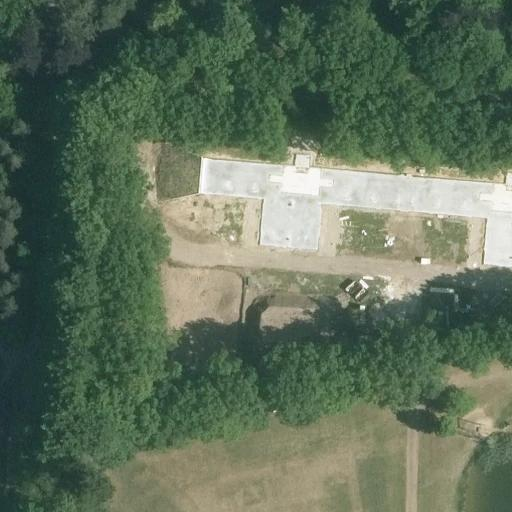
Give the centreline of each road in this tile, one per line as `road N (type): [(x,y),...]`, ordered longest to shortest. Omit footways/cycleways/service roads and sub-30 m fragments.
road 1 (unclassified): [(27,65),(511,108)]
road 2 (track): [(103,76),(92,224),(99,303)]
